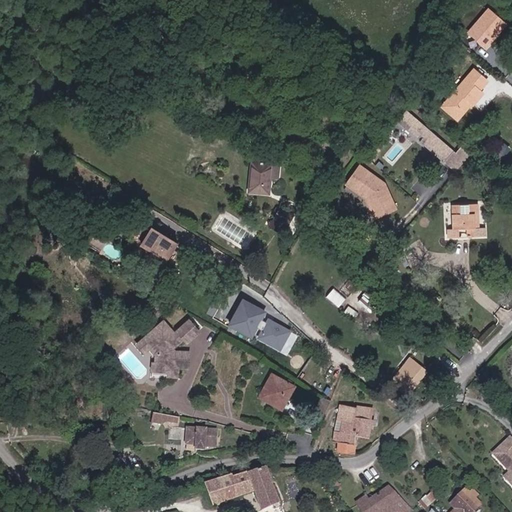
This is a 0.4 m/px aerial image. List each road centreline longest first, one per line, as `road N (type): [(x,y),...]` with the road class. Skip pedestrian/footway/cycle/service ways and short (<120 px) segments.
road 1 (unclassified): [(511,319),(480,350),(456,393),(373,458),(349,466),(241,459),(171,484),(6,446),(0,438)]
road 2 (unknown): [(414,426),(195,238)]
road 3 (unknown): [(510,321),(409,247),(406,225),(421,203)]
